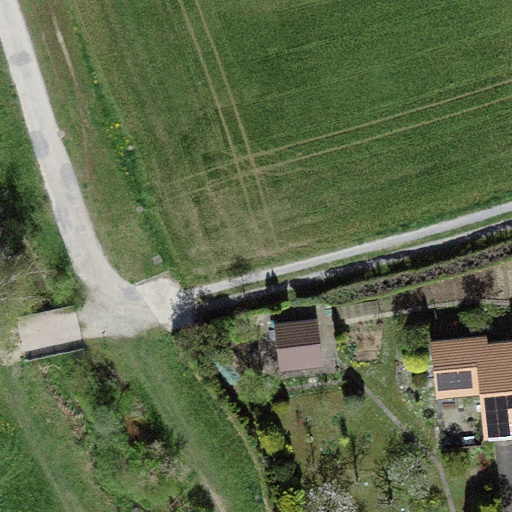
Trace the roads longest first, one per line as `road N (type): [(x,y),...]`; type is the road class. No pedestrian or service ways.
road 1 (track): [(18,343),(122,327),(1,0)]
road 2 (track): [(511,211),(122,327)]
